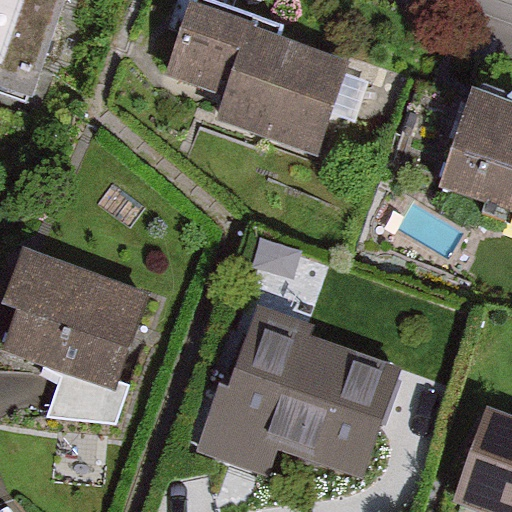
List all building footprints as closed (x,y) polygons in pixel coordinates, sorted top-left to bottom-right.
[(72,0),(0,0),(0,96),(37,109),(72,0)] [(307,171),(345,67),(189,9),(150,113),(307,171)] [(511,228),(511,105),(480,94),(441,202),(511,228)] [(153,304),(24,258),(0,325),(0,362),(117,405),(153,304)] [(397,374),(257,314),(200,444),(340,505),(397,374)] [(511,511),(511,427),(480,417),(451,507),(465,511),(511,511)]
